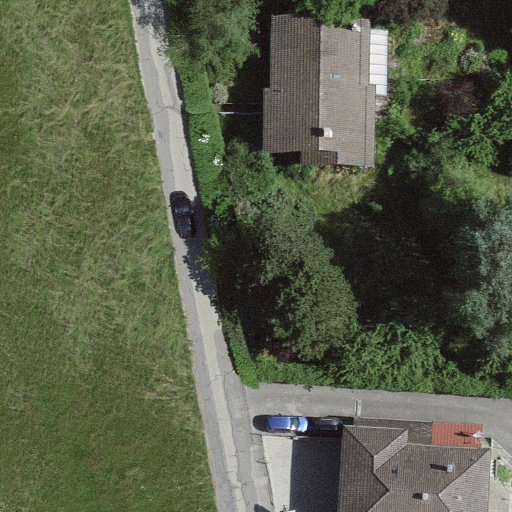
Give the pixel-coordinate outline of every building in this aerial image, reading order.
[(415,0),(323,0),(312,70),(370,79),(373,59),(405,64),(415,0)] [(508,0),(415,0),(405,64),(438,70),(435,90),(494,98),(508,0)] [(434,200),(342,186),(327,287),(386,296),(389,278),(421,284),(434,200)] [(511,298),(511,211),(434,200),(421,284),(452,288),(449,304),(510,314),(511,298)] [(419,438),(351,434),(346,511),(500,511),(503,461),(418,457),(419,438)]
